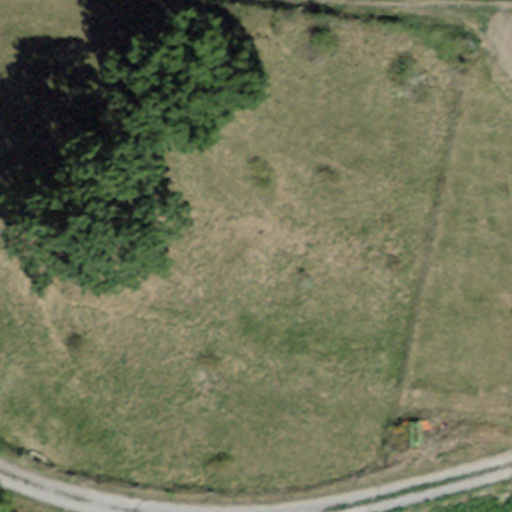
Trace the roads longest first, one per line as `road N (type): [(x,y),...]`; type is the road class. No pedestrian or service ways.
road 1 (track): [(0,465),(89,508),(326,509),(511,469)]
road 2 (track): [(511,8),(286,0)]
